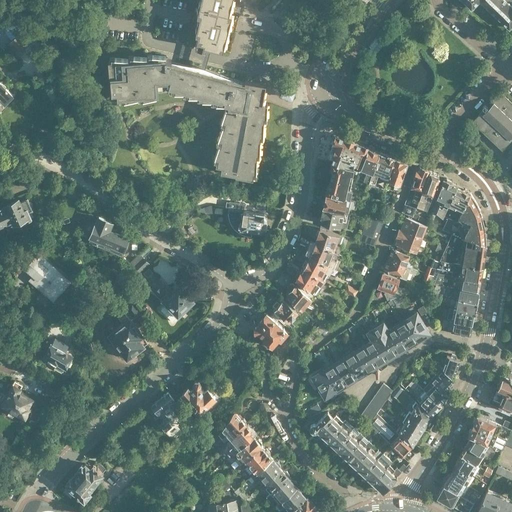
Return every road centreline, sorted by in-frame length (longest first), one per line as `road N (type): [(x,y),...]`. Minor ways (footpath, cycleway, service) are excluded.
road 1 (residential): [(419,145),(357,313),(299,364),(279,412)]
road 2 (tertiary): [(32,511),(74,451),(219,325),(235,287)]
road 3 (tertiary): [(235,287),(262,276),(290,235),(301,206),(305,125),(323,101)]
road 4 (residential): [(67,170),(155,239),(235,287)]
road 5 (tertiary): [(410,484),(484,353)]
road 6 (tertiary): [(484,353),(502,216)]
road 7 (residential): [(355,511),(301,451),(279,412)]
road 8 (unknown): [(231,58),(155,39),(153,0)]
